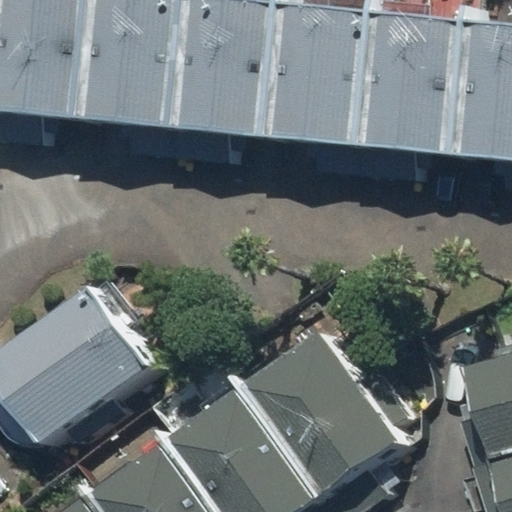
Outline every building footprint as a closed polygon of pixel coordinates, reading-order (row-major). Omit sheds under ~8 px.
[(0,0),(0,80),(31,84),(39,0),(0,0)] [(125,118),(136,0),(39,0),(31,84),(29,109),(125,118)] [(136,0),(125,118),(218,127),(230,0),(136,0)] [(278,0),(230,0),(218,127),(311,136),(324,4),(278,0)] [(324,4),(311,136),(408,146),(420,14),(324,4)] [(511,22),(420,14),(408,146),(500,155),(511,27),(511,22)] [(511,27),(500,155),(511,155),(511,27)] [(196,351),(137,272),(0,375),(0,396),(49,462),(196,351)] [(281,379),(355,491),(437,437),(363,326),(281,379)] [(511,402),(511,356),(501,359),(511,402)] [(205,429),(259,511),(343,511),(361,500),(355,491),(281,379),(205,429)] [(129,494),(140,511),(259,511),(205,429),(123,484),(129,494)] [(140,511),(129,494),(102,511),(140,511)]
